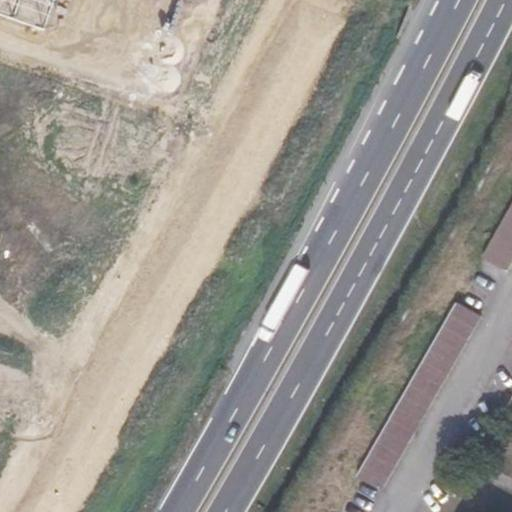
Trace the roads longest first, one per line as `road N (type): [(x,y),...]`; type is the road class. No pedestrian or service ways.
road 1 (primary): [(223,511),(505,0)]
road 2 (primary): [(458,0),(177,511)]
